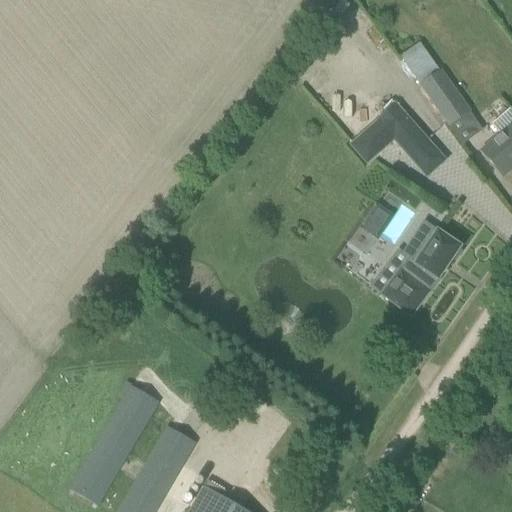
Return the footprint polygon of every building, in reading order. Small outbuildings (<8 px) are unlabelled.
[(420,44),(408,53),(400,58),(451,128),(471,113),(420,44)] [(392,142),(409,160),(429,142),(395,105),(351,146),(366,167),(392,142)] [(480,152),(489,162),(502,177),(511,169),(511,111),(510,109),(491,125),(500,136),(480,152)] [(374,206),(361,228),(377,238),(391,216),(374,206)] [(398,250),(370,287),(381,295),(394,305),(410,317),(438,281),(452,261),(455,263),(462,253),(458,251),(460,248),(435,232),(423,223),(402,253),(398,250)] [(167,269),(161,291),(193,299),(198,277),(167,269)] [(98,509),(159,405),(126,385),(121,392),(125,395),(69,491),(98,509)] [(157,511),(196,446),(167,429),(117,511),(157,511)] [(237,511),(243,503),(205,481),(186,511),(237,511)]
